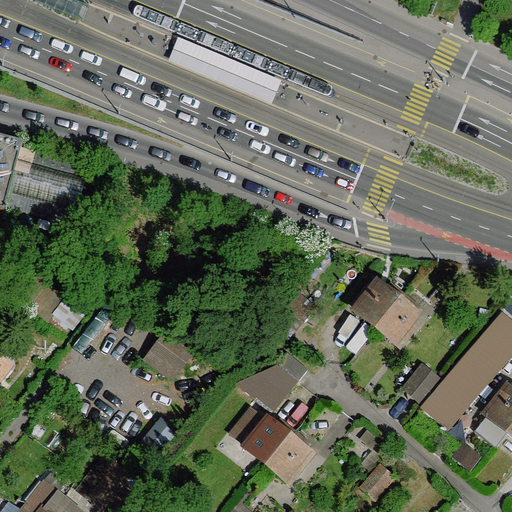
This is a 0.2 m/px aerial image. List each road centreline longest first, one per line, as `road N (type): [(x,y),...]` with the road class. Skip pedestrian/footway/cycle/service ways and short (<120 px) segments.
road 1 (primary): [(0,34),(511,238)]
road 2 (primary): [(0,105),(230,177),(377,234),(511,249)]
road 3 (primary): [(511,142),(172,0)]
road 4 (residential): [(491,511),(334,386)]
road 5 (primary): [(511,85),(334,0)]
